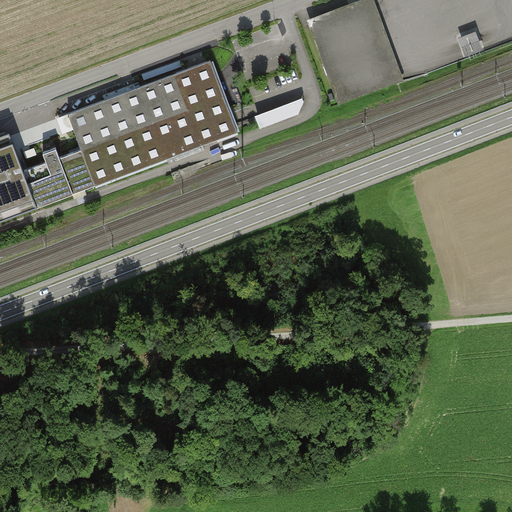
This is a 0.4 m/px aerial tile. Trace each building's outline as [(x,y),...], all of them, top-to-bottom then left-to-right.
[(337,14),(313,22),(344,103),(399,82),(369,2),(337,14)] [(476,37),(463,43),(465,49),(479,44),(476,37)] [(24,170),(38,207),(209,142),(237,132),(211,60),(69,113),(70,116),(68,117),(68,118),(61,121),(62,124),(63,128),(71,126),(73,125),(82,148),(60,156),(56,147),(43,152),(47,161),(24,170)] [(303,97),(256,115),(260,128),(298,114),(304,101),(303,97)] [(10,131),(0,134),(0,220),(38,207),(10,131)] [(34,149),(25,152),(27,157),(36,154),(34,149)]
